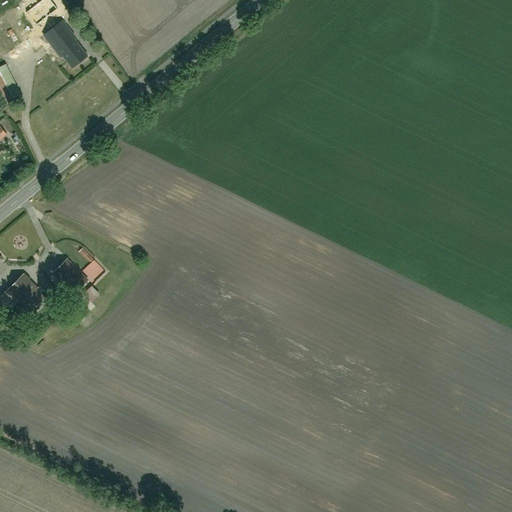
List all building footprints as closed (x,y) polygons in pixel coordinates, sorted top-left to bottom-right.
[(45,6),(29,18),(40,32),(56,20),(45,6)] [(16,10),(0,21),(0,53),(1,55),(32,33),(16,10)] [(64,23),(46,37),(73,73),(91,60),(64,23)] [(9,66),(0,70),(0,93),(7,108),(24,99),(9,66)] [(0,124),(0,143),(13,133),(4,121),(0,124)] [(69,260),(55,275),(75,292),(88,277),(69,260)] [(27,274),(4,296),(24,317),(48,294),(27,274)]
